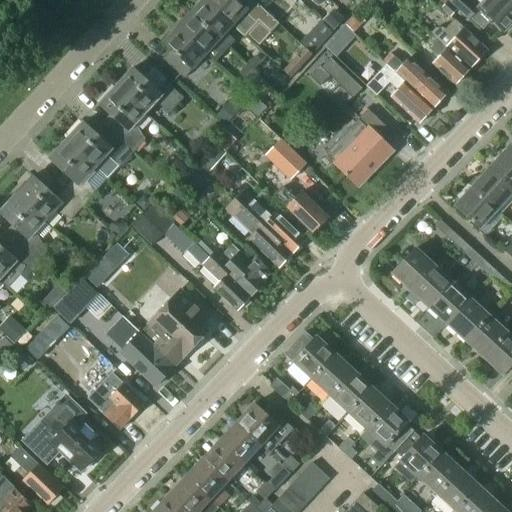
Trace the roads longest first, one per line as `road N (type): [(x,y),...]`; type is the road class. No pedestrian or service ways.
road 1 (residential): [(101,511),(310,295),(342,281)]
road 2 (residential): [(342,281),(351,250),(511,81)]
road 3 (residential): [(511,437),(342,281)]
road 4 (residential): [(0,141),(131,0)]
